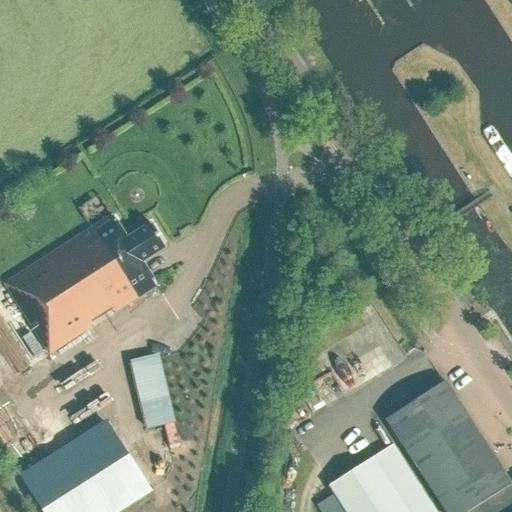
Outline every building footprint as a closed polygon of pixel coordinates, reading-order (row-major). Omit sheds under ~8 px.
[(112,215),(4,285),(49,355),(93,327),(90,323),(111,310),(114,314),(157,286),(142,262),(165,247),(150,224),(127,239),(112,215)] [(317,386),(330,407),(390,371),(385,364),(401,355),(399,351),(413,343),(402,325),(394,330),(378,303),(351,319),(360,333),(338,347),(350,366),(317,386)] [(0,332),(0,353),(11,342),(0,332)] [(0,376),(0,391),(9,404),(29,390),(13,367),(0,376)] [(100,392),(113,380),(102,367),(88,379),(100,392)] [(511,511),(511,484),(510,485),(505,478),(502,480),(440,385),(386,420),(444,511),(511,511)] [(159,430),(147,392),(131,397),(142,435),(159,430)] [(118,453),(128,448),(110,411),(100,416),(118,453)] [(315,418),(321,433),(338,425),(332,411),(315,418)] [(72,416),(64,420),(83,452),(68,460),(78,478),(100,465),(72,416)] [(435,511),(393,447),(373,460),(330,488),(345,511),(435,511)]
